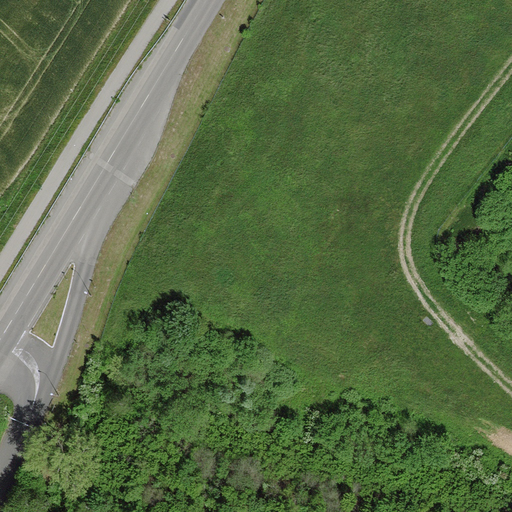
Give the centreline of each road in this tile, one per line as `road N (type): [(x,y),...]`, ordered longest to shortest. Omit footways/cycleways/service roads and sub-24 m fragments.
road 1 (unknown): [(511,99),(425,215),(416,247),(428,284),(511,390)]
road 2 (unclassified): [(37,397),(63,349),(95,240),(164,71)]
road 3 (tertiary): [(0,339),(164,71)]
